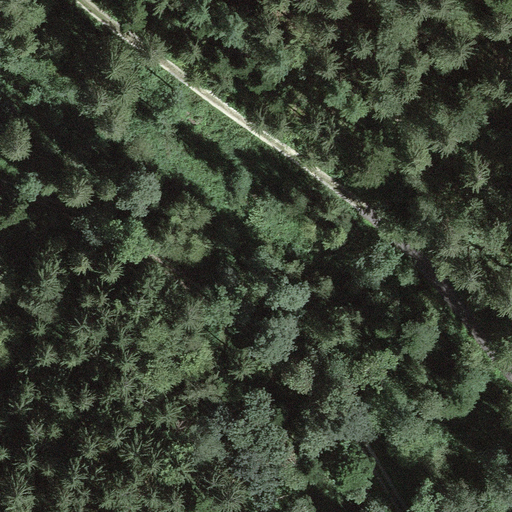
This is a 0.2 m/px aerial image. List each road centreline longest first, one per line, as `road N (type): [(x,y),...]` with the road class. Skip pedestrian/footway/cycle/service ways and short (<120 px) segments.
road 1 (track): [(70,0),(316,171),(422,261),(511,373)]
road 2 (track): [(413,511),(332,397),(215,304),(95,222),(0,188)]
